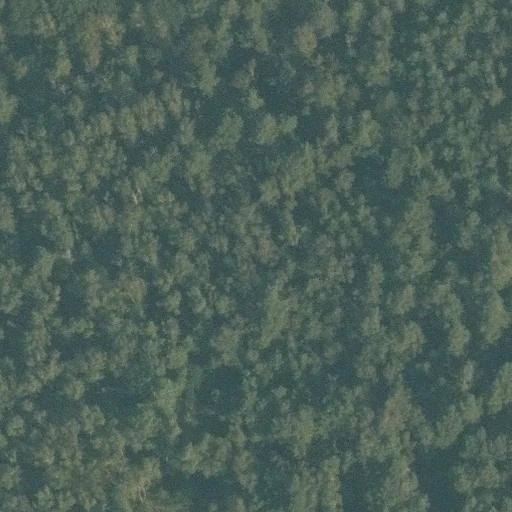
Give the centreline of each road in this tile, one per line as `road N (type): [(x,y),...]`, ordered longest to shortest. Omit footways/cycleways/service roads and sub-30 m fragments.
road 1 (track): [(0,326),(25,292),(33,237),(124,179),(157,144),(183,92),(296,0)]
road 2 (track): [(0,158),(95,0)]
